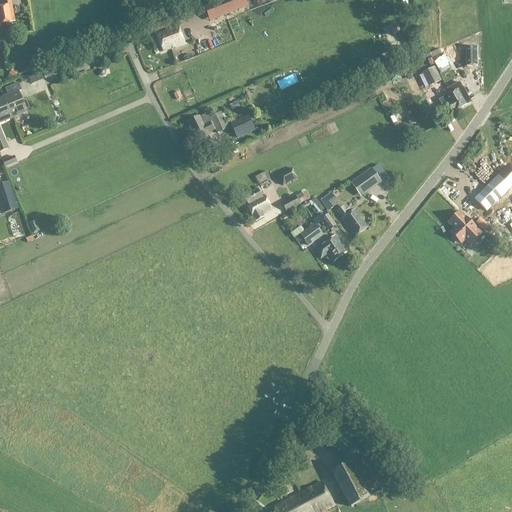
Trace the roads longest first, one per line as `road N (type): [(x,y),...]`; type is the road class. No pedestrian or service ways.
road 1 (unclassified): [(331,330),(190,164),(126,36)]
road 2 (unclassified): [(331,330),(352,289),(511,68)]
road 3 (unclassified): [(241,511),(266,475),(331,330)]
